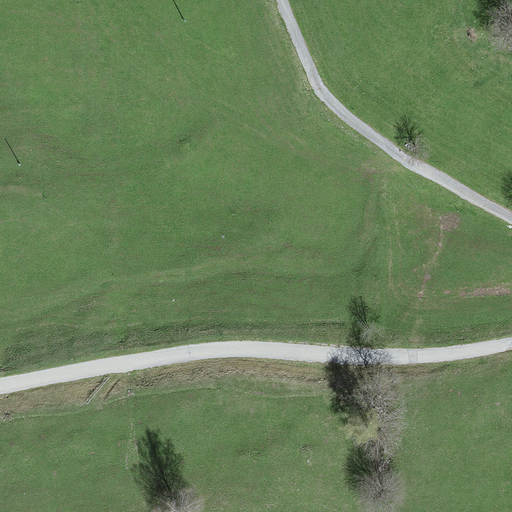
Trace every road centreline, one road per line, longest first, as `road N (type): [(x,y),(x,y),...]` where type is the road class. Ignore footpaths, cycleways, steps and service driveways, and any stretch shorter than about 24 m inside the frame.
road 1 (track): [(511,351),(455,359),(228,352),(0,385)]
road 2 (track): [(511,217),(411,167),(324,95),(285,0)]
